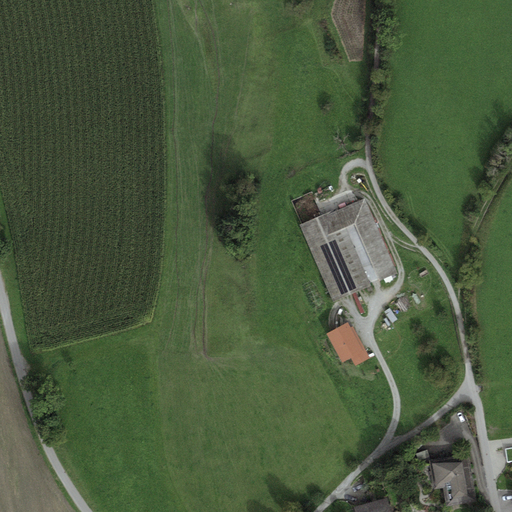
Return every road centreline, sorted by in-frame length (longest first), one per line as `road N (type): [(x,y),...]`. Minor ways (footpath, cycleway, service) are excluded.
road 1 (track): [(471,390),(442,274),(393,224),(365,163),(378,0)]
road 2 (track): [(384,448),(396,396),(369,335),(372,316),(403,278),(365,194),(338,201),(343,176),(365,163)]
road 3 (unclassified): [(0,292),(46,446),(86,511)]
road 4 (residential): [(317,511),(384,448),(471,390)]
road 5 (residential): [(496,511),(471,390)]
